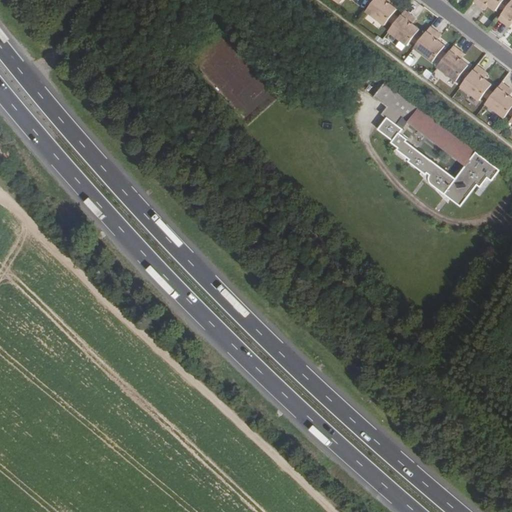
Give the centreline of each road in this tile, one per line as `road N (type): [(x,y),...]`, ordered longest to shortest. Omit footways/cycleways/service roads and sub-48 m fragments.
road 1 (trunk): [(459,511),(233,305),(117,185),(0,44)]
road 2 (trunk): [(0,89),(216,328),(417,511)]
road 3 (track): [(0,198),(339,511)]
